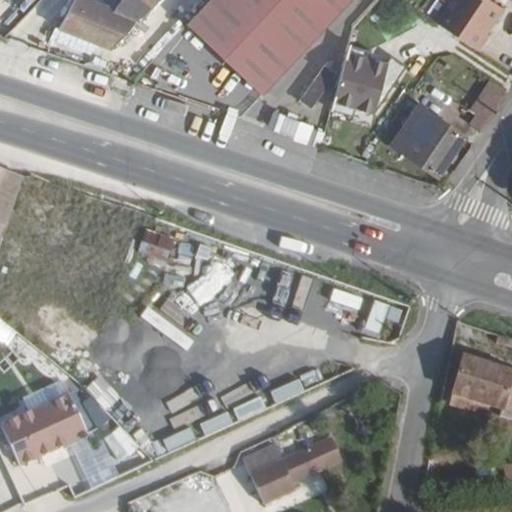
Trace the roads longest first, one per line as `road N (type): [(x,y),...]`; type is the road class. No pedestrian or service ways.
road 1 (primary): [(461,235),(0,83)]
road 2 (primary): [(0,125),(450,271)]
road 3 (unclassified): [(86,511),(421,352)]
road 4 (unclassified): [(421,352),(393,511)]
